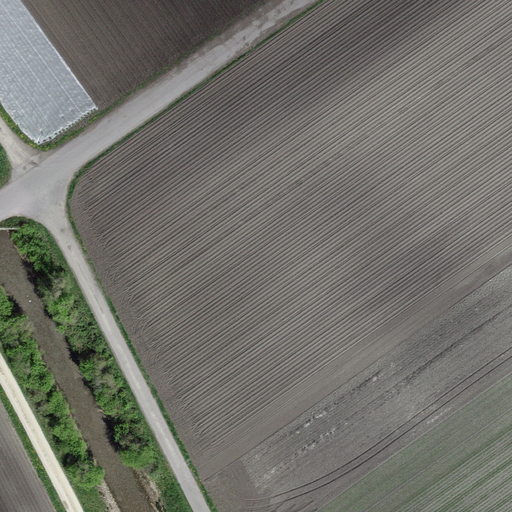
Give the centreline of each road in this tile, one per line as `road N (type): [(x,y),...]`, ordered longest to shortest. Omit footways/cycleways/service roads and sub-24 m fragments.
road 1 (track): [(197,511),(30,183)]
road 2 (unclassified): [(30,183),(292,0)]
road 3 (track): [(77,511),(0,369)]
